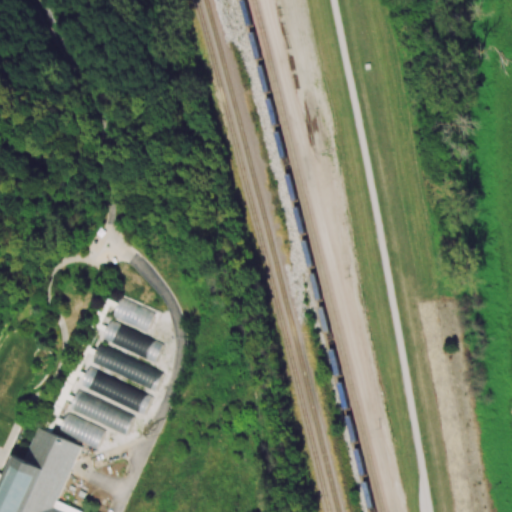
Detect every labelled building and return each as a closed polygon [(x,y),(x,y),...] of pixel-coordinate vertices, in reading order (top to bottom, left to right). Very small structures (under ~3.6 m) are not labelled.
[(104,299),(43,431),(46,433),(51,435),(55,426),(62,430),(63,427),(65,423),(58,420),(67,403),(71,405),(73,401),(74,399),(69,397),(77,380),(82,382),(84,378),(85,376),(80,373),(88,357),(93,359),(95,356),(96,353),(91,350),(98,334),(103,336),(105,332),(107,329),(102,327),(110,310),(114,312),(116,309),(118,306),(104,299)] [(120,300),(118,306),(116,309),(114,312),(112,318),(145,334),(153,316),(120,300)] [(109,322),(107,329),(105,332),(103,336),(100,342),(151,367),(160,347),(109,322)] [(100,346),(96,353),(95,356),(93,359),(90,365),(151,395),(160,375),(100,346)] [(88,368),(85,376),(84,378),(82,382),(79,388),(139,417),(149,398),(88,368)] [(77,392),(132,418),(123,436),(68,411),(71,405),(73,401),(74,399),(77,392)] [(68,416),(65,423),(63,427),(62,430),(60,435),(96,452),(105,433),(68,416)] [(0,511),(75,511),(54,503),(69,469),(79,447),(51,435),(46,433),(43,431),(39,430),(26,461),(10,454),(0,475),(0,511)]
